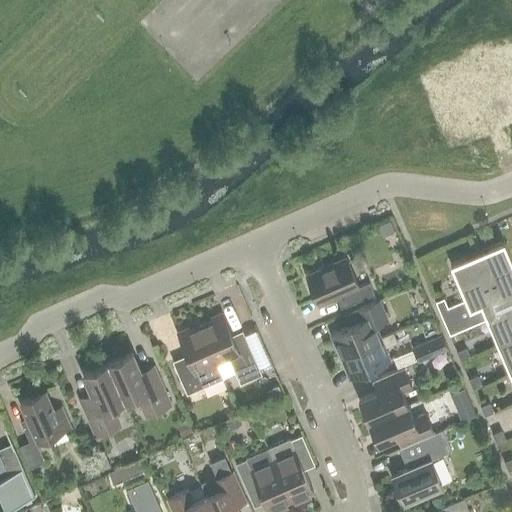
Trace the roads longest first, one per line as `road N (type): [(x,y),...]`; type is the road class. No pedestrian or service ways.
road 1 (residential): [(0,360),(21,352),(39,330),(105,300),(126,304),(253,251)]
road 2 (residential): [(363,511),(253,251)]
road 3 (residential): [(253,251),(388,190),(479,200),(511,188)]
